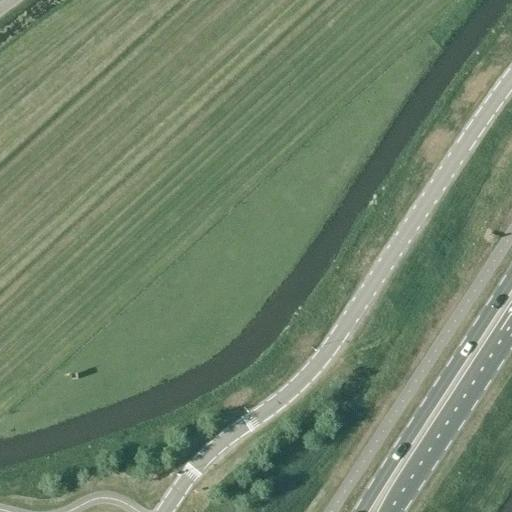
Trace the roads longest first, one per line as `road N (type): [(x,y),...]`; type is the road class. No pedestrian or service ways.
road 1 (unclassified): [(511,78),(319,362),(212,450),(165,511)]
road 2 (primary): [(511,277),(362,511)]
road 3 (primary): [(390,511),(511,322)]
